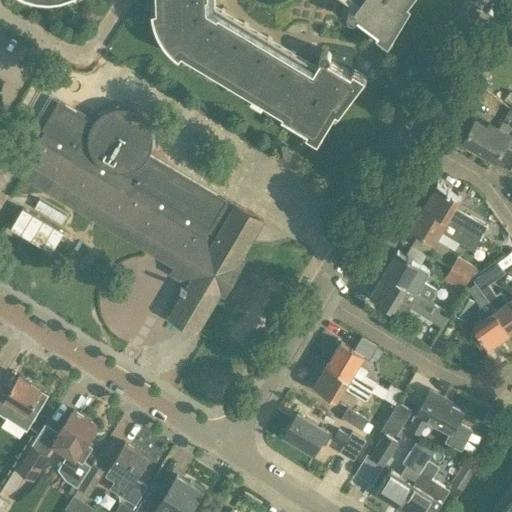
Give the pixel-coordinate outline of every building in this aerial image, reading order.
[(173,51),(178,55),(179,56),(188,51),(280,107),(283,102),(291,107),(285,117),(316,136),(331,117),(330,116),(328,115),(334,105),(338,108),(360,78),(329,59),(330,58),(331,57),(331,56),(331,55),(331,54),(330,53),(330,52),(329,51),(327,50),(326,50),(324,50),(323,50),(322,51),(321,52),(320,53),(319,55),(320,56),(320,57),(321,59),(313,70),(219,13),(217,15),(206,8),(205,0),(159,0),(160,9),(152,10),(153,14),(153,17),(154,21),(155,24),(157,28),(158,30),(161,36),(163,39),(165,42),(167,45),(171,49),(173,51)] [(359,0),(360,0),(354,8),(353,8),(351,8),(350,9),(349,10),(348,11),(347,12),(347,13),(347,14),(347,15),(348,17),(349,18),(350,19),(351,19),(352,19),(353,20),(355,19),(356,19),(356,18),(357,18),(358,16),(387,38),(406,6),(403,4),(405,0),(359,0)] [(511,93),(509,91),(503,100),(511,106),(511,93)] [(225,201),(226,199),(148,153),(150,149),(151,144),(152,140),(152,137),(151,133),(151,128),(149,124),(148,122),(147,120),(144,116),(141,113),(138,111),(134,109),(129,107),(124,106),(119,106),(114,106),(109,108),(105,110),(100,113),(96,116),(93,121),(57,99),(41,128),(44,129),(40,136),(30,130),(9,166),(22,174),(149,248),(174,264),(170,272),(176,276),(188,283),(185,287),(181,284),(179,287),(184,289),(169,315),(197,331),(221,291),(224,293),(245,258),(241,256),(251,240),(263,219),(235,203),(234,206),(225,201)] [(475,119),(462,141),(495,161),(504,167),(506,164),(511,167),(511,149),(505,145),(510,135),(498,128),(496,131),(475,119)] [(275,155),(296,168),(302,156),(282,144),(275,155)] [(437,183),(424,205),(479,239),(488,224),(467,212),(463,212),(454,207),(460,197),(437,183)] [(473,249),(479,239),(424,205),(410,228),(434,242),(441,229),(465,244),(473,249)] [(52,251),(64,231),(23,207),(11,227),(52,251)] [(436,288),(424,280),(431,269),(397,249),(384,271),(430,299),(436,288)] [(457,256),(450,268),(469,279),(476,266),(457,256)] [(499,261),(473,278),(509,331),(511,329),(511,296),(507,300),(500,290),(495,294),(488,283),(505,271),(499,261)] [(463,289),(469,279),(450,268),(444,279),(463,289)] [(435,304),(429,300),(430,299),(384,271),(370,294),(404,315),(413,301),(431,312),(435,304)] [(489,346),(509,331),(473,278),(475,282),(468,287),(479,305),(476,307),(483,317),(473,324),(477,330),(470,334),(480,347),(486,343),(489,346)] [(452,313),(463,319),(474,300),(464,294),(452,313)] [(341,340),(327,362),(350,376),(359,382),(372,390),(396,404),(398,401),(401,395),(366,374),(367,372),(357,366),(364,354),(341,340)] [(345,385),(354,390),(359,382),(350,376),(327,362),(314,384),(329,394),(337,398),(345,385)] [(0,403),(0,413),(27,430),(49,393),(18,375),(0,403)] [(367,398),(372,390),(359,382),(354,390),(367,398)] [(462,448),(472,429),(458,421),(463,411),(440,398),(442,395),(429,388),(417,412),(418,412),(409,428),(419,434),(428,418),(451,430),(446,440),(462,448)] [(397,434),(412,408),(398,401),(396,404),(380,429),(397,434)] [(348,406),(341,417),(362,429),(369,418),(348,406)] [(97,424),(72,408),(59,430),(45,421),(16,469),(34,481),(50,455),(47,453),(53,444),(82,462),(92,447),(85,442),(97,424)] [(325,444),(332,432),(326,428),(298,411),(284,433),(313,450),(319,440),(325,444)] [(338,428),(331,438),(343,445),(339,451),(353,459),(366,439),(352,430),(349,434),(338,428)] [(399,441),(384,432),(370,456),(384,465),(399,441)] [(110,463),(112,464),(105,475),(114,481),(109,488),(135,504),(148,484),(136,477),(149,456),(124,441),(110,463)] [(428,457),(412,481),(398,505),(409,511),(424,511),(425,511),(426,511),(434,511),(442,500),(450,488),(432,477),(440,465),(428,457)] [(477,464),(465,457),(451,482),(463,489),(477,464)] [(85,501),(105,469),(94,463),(65,509),(69,511),(90,511),(94,506),(85,501)] [(376,491),(398,505),(412,481),(390,468),(376,491)] [(177,474),(168,488),(154,479),(133,511),(148,511),(152,506),(162,511),(188,511),(202,490),(202,489),(203,487),(190,479),(189,481),(177,474)] [(511,511),(511,497),(502,511),(511,511)]
